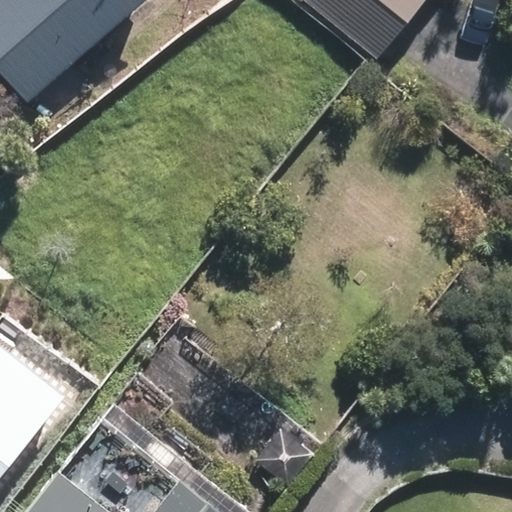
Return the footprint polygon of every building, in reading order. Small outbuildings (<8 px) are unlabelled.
[(15,0),(0,13),(0,44),(45,99),(164,0),(15,0)] [(324,0),(389,55),(436,0),(324,0)] [(0,356),(0,477),(60,405),(0,356)] [(317,458),(282,428),(254,462),(289,491),(317,458)] [(108,511),(63,475),(32,511),(229,511),(214,499),(202,511),(108,511)]
